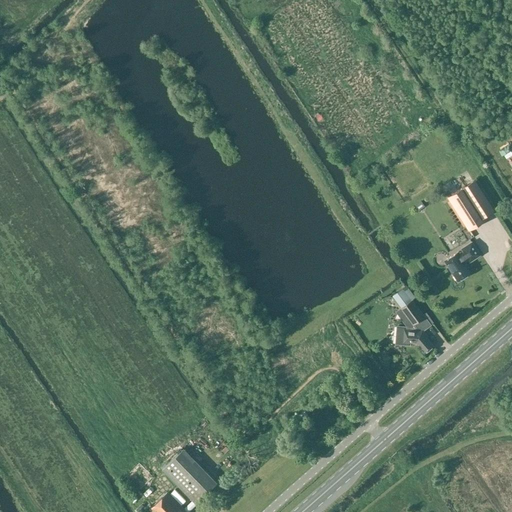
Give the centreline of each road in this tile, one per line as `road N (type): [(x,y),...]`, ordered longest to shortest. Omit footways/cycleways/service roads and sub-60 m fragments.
road 1 (unclassified): [(268,511),(511,298)]
road 2 (primary): [(302,511),(511,329)]
